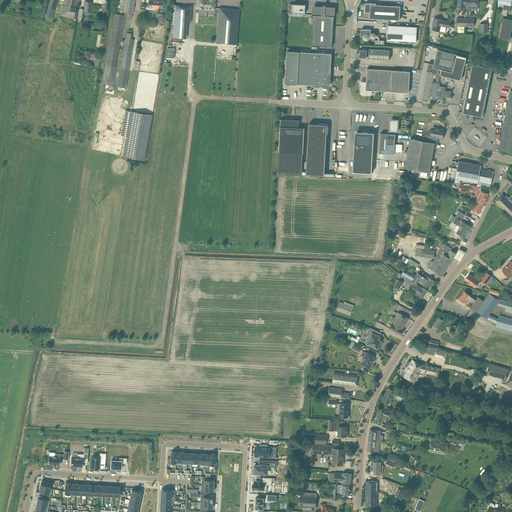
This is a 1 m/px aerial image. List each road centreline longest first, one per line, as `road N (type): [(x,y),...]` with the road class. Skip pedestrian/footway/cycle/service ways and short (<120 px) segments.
road 1 (track): [(45,340),(157,344),(194,102),(266,101)]
road 2 (residential): [(24,511),(40,471),(158,479),(172,442),(242,449),(241,511)]
road 3 (tertiary): [(357,511),(359,458),(376,396),(470,254)]
road 4 (unclassified): [(511,159),(467,147),(440,110),(346,104)]
